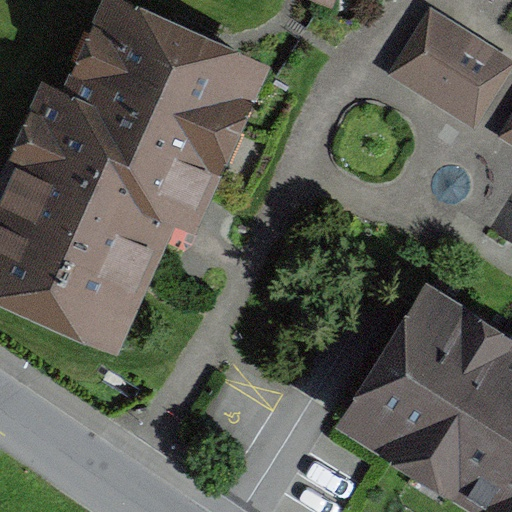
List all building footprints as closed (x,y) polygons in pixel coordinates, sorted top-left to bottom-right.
[(268,66),(99,0),(64,92),(35,80),(0,168),(0,309),(116,355),(159,247),(166,229),(199,242),(268,66)] [(317,0),(341,10),(345,0),(317,0)] [(511,72),(511,55),(434,6),(389,73),(476,124),(511,72)] [(511,112),(496,140),(511,149),(511,112)] [(511,511),(511,327),(426,274),(335,421),(494,511),(511,511)]
